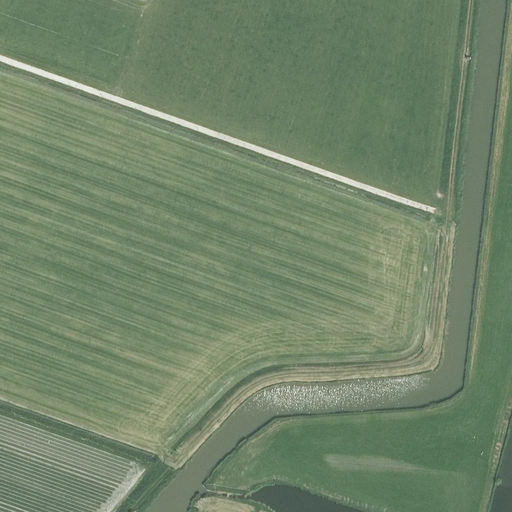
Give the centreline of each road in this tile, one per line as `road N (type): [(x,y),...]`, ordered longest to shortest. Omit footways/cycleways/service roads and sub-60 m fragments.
road 1 (track): [(475,0),(434,347),(424,365),(273,377),(246,390),(131,511)]
road 2 (track): [(451,218),(0,58)]
